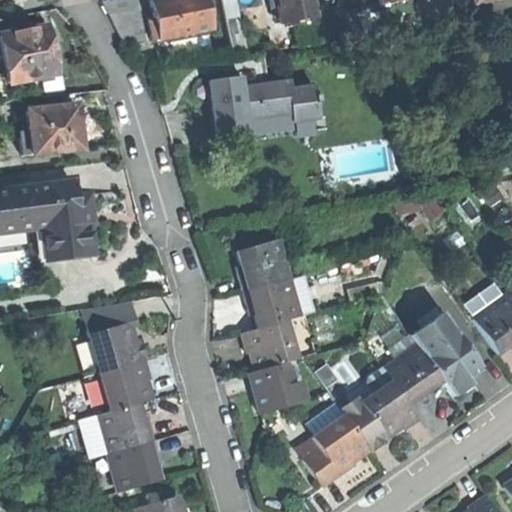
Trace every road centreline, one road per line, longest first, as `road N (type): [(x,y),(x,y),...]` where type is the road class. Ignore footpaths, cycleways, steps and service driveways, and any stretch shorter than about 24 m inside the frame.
road 1 (residential): [(235,511),(200,389),(190,295),(176,249)]
road 2 (residential): [(82,0),(129,96),(176,249)]
road 3 (residential): [(511,416),(374,511)]
